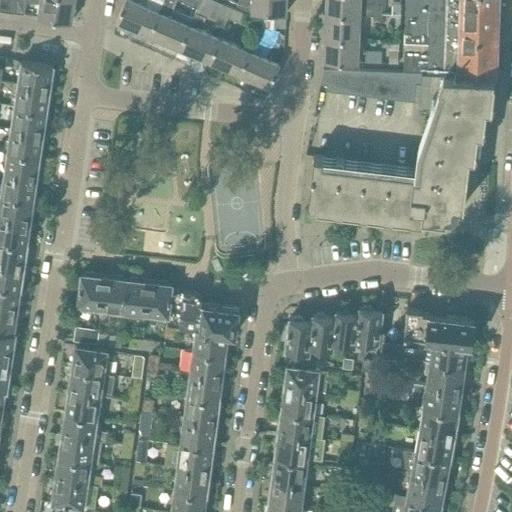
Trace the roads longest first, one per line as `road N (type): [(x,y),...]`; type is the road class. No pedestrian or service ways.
road 1 (residential): [(16,511),(82,97)]
road 2 (residential): [(236,511),(263,309),(267,295),(286,284)]
road 3 (residential): [(511,292),(374,273),(286,284)]
road 4 (residential): [(511,300),(476,511)]
road 5 (residential): [(285,113),(260,118),(82,97)]
road 6 (residential): [(286,284),(285,113)]
